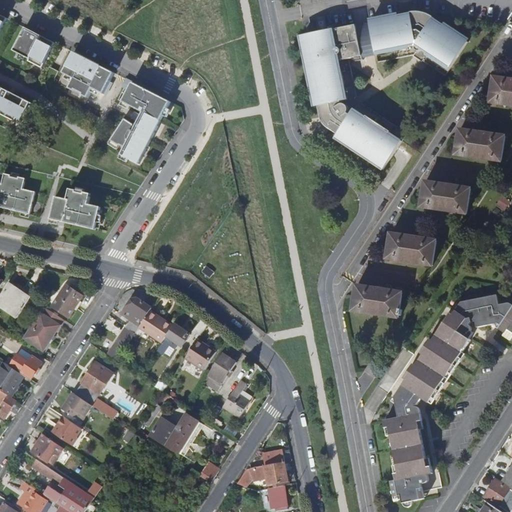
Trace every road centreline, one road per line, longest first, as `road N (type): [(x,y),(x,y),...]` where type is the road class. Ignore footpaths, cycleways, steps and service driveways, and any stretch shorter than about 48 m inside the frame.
road 1 (tertiary): [(367,511),(325,286),(364,217),(366,194),(297,142),(265,0)]
road 2 (residential): [(5,0),(191,99),(196,127),(103,268)]
road 3 (unknown): [(351,429),(511,179)]
road 4 (unclassified): [(0,458),(122,273)]
road 5 (tertiary): [(122,273),(182,285),(262,348),(289,393)]
road 6 (unknown): [(455,496),(447,434),(490,362),(511,364)]
road 7 (unclassified): [(206,511),(289,393)]
road 8 (tertiary): [(289,393),(316,511)]
road 9 (unclassified): [(445,511),(511,411)]
